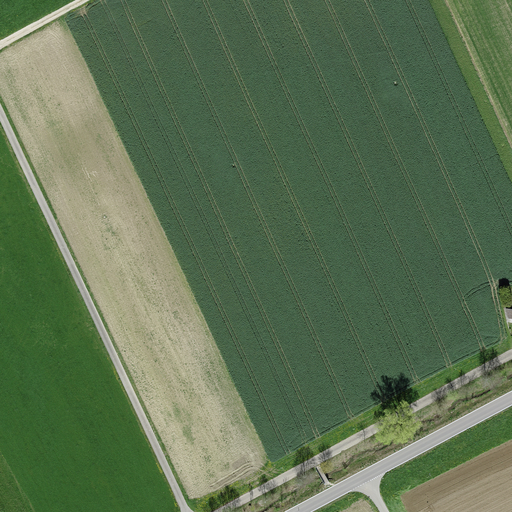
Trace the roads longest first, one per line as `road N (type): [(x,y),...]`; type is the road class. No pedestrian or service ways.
road 1 (track): [(190,511),(0,108)]
road 2 (unclassified): [(222,511),(511,355)]
road 3 (tertiary): [(365,474),(511,401)]
